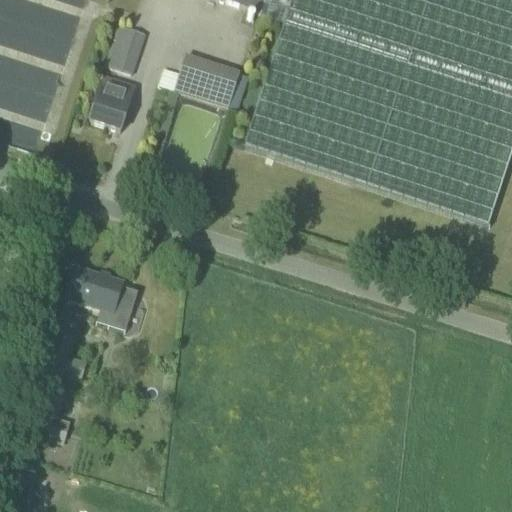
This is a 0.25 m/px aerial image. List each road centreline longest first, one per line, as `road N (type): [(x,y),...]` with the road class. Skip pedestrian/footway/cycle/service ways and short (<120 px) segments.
road 1 (unclassified): [(511,327),(0,168)]
road 2 (track): [(14,172),(10,423),(0,511)]
